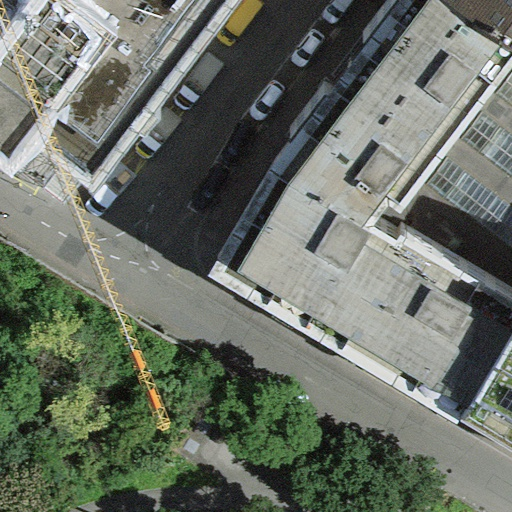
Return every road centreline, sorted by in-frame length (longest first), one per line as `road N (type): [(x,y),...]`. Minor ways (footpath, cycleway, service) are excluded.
road 1 (unclassified): [(120,259),(511,497)]
road 2 (unclassified): [(307,0),(120,259)]
road 3 (unclassified): [(120,259),(0,196)]
